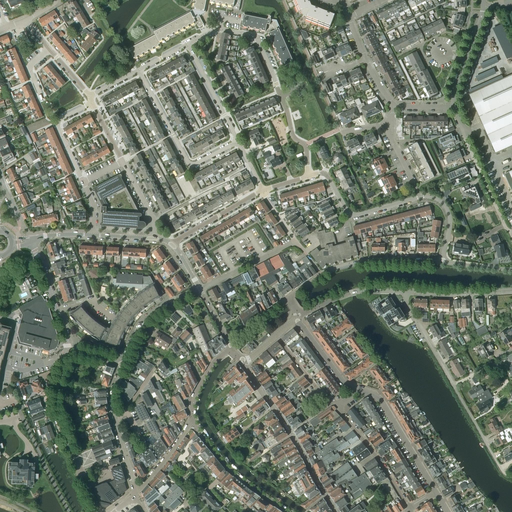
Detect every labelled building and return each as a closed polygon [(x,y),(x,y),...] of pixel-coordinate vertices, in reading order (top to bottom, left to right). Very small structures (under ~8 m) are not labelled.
[(6,0),(10,9),(29,0),(6,0)] [(63,8),(68,5),(70,8),(69,9),(71,12),(79,7),(78,5),(77,5),(75,1),(73,2),(71,0),(70,0),(56,8),(60,15),(63,13),(62,11),(64,10),(63,8)] [(194,0),(193,10),(204,12),(206,0),(194,0)] [(233,10),(239,11),(241,0),(210,0),(210,3),(233,7),(233,10)] [(290,0),(297,13),(298,12),(298,13),(301,11),(302,15),(306,17),(305,19),(305,21),(328,30),(329,30),(335,15),(330,13),(330,12),(327,11),(327,12),(318,9),(318,7),(316,6),(315,7),(311,6),(310,2),(311,2),(309,0),(290,0)] [(403,0),(401,0),(399,2),(404,12),(409,9),(408,6),(407,7),(403,0)] [(415,3),(413,0),(407,0),(408,1),(407,2),(411,8),(416,6),(415,3)] [(404,12),(399,2),(394,4),(399,14),(404,12)] [(466,2),(453,3),(455,7),(457,7),(457,8),(458,8),(457,11),(464,12),(465,8),(466,8),(466,2)] [(399,14),(394,4),(389,6),(394,16),(399,14)] [(394,16),(389,6),(385,8),(389,16),(390,19),(390,18),(394,16)] [(81,11),(79,7),(71,12),(70,12),(73,18),(76,17),(83,13),(82,11),(81,11)] [(389,16),(385,8),(380,11),(384,18),(385,21),(390,19),(389,16)] [(54,11),(48,14),(52,21),(58,18),(54,11)] [(384,18),(380,11),(376,13),(379,21),(384,18)] [(453,15),(451,19),(463,23),(465,17),(464,17),(464,12),(457,11),(457,14),(456,14),(455,16),(453,15)] [(85,17),(82,13),(83,13),(76,17),(79,23),(86,19),(85,17)] [(191,13),(185,15),(190,26),(195,23),(198,28),(204,25),(198,14),(195,13),(192,15),(191,13)] [(48,14),(43,18),(47,24),(52,21),(48,14)] [(185,15),(180,18),(185,28),(190,26),(185,15)] [(267,24),(269,25),(271,19),(267,19),(267,20),(244,15),(241,27),(265,32),(267,24)] [(362,23),(360,24),(362,29),(372,24),(371,22),(369,23),(365,17),(360,19),(362,23)] [(42,28),(47,24),(43,18),(37,21),(42,28)] [(180,18),(174,21),(180,31),(185,28),(180,18)] [(87,22),(86,19),(79,23),(83,29),(90,24),(89,23),(88,23),(87,22)] [(451,19),(451,23),(453,24),(452,25),(453,26),(452,29),(454,29),(453,33),(458,34),(459,31),(460,28),(461,28),(463,23),(451,19)] [(269,33),(268,34),(269,38),(271,37),(271,39),(270,39),(272,43),(273,43),(274,44),(273,45),(274,49),(276,48),(276,50),(275,50),(277,54),(278,54),(279,55),(277,56),(279,60),(280,59),(281,61),(280,61),(282,65),(283,65),(284,66),(288,65),(293,62),(278,29),(280,28),(276,20),(273,20),(272,23),(272,25),(273,28),(274,31),(273,31),(269,33)] [(441,20),(436,22),(440,30),(445,28),(441,20)] [(174,21),(169,24),(174,34),(180,31),(174,21)] [(436,22),(431,25),(435,33),(440,30),(436,22)] [(169,24),(164,27),(169,37),(174,34),(169,24)] [(372,24),(362,29),(365,35),(367,34),(368,36),(368,37),(372,35),(374,34),(372,31),(375,30),(373,26),(372,24)] [(431,25),(426,27),(430,35),(435,33),(431,25)] [(341,26),(336,29),(338,35),(344,32),(344,31),(343,30),(341,26)] [(164,27),(158,30),(164,40),(169,37),(164,27)] [(426,27),(421,30),(425,37),(430,35),(426,27)] [(99,36),(96,34),(97,33),(95,29),(89,33),(87,36),(88,37),(92,40),(94,42),(99,36)] [(153,33),(154,35),(158,43),(159,42),(164,40),(158,30),(153,33)] [(301,30),(300,31),(304,40),(308,38),(306,32),(301,30)] [(419,30),(415,33),(419,41),(423,38),(419,30)] [(414,31),(409,33),(410,35),(414,43),(419,41),(415,33),(414,31)] [(48,38),(52,42),(57,38),(53,33),(48,38)] [(59,40),(61,37),(62,38),(64,36),(62,33),(60,36),(57,38),(52,42),(56,47),(61,42),(59,40)] [(409,33),(405,35),(406,37),(410,45),(414,43),(410,35),(409,33)] [(7,35),(1,37),(4,45),(9,42),(7,35)] [(154,35),(149,38),(155,48),(160,45),(159,42),(158,43),(154,35)] [(368,36),(364,38),(365,41),(364,41),(365,44),(377,38),(376,36),(373,37),(372,35),(368,37),(368,36)] [(92,40),(88,37),(84,42),(90,47),(94,42),(92,40)] [(406,37),(401,39),(405,47),(410,45),(406,37)] [(149,38),(144,41),(149,51),(155,48),(149,38)] [(377,38),(365,44),(367,46),(368,45),(369,48),(376,44),(375,41),(378,40),(377,38)] [(395,39),(389,42),(391,45),(392,44),(396,52),(400,50),(396,42),(395,39)] [(401,39),(396,42),(400,50),(405,47),(401,39)] [(144,41),(139,44),(144,54),(149,51),(144,41)] [(56,47),(59,51),(65,47),(61,42),(56,47)] [(90,47),(84,42),(80,47),(85,52),(90,47)] [(347,42),(342,44),(343,46),(347,55),(350,54),(350,53),(352,52),(347,42)] [(139,44),(133,47),(139,57),(144,54),(139,44)] [(336,46),(334,46),(335,48),(336,52),(337,54),(340,53),(342,57),(344,56),(347,55),(343,46),(342,44),(338,46),(338,47),(337,48),(336,46)] [(376,44),(369,48),(370,50),(369,50),(370,52),(381,47),(380,45),(378,46),(376,44)] [(245,50),(247,55),(255,52),(254,48),(255,47),(255,46),(245,50)] [(327,50),(330,59),(333,58),(333,57),(335,56),(337,54),(336,52),(335,48),(334,46),(331,47),(331,48),(327,50)] [(59,51),(63,56),(69,51),(65,47),(59,51)] [(134,60),(139,57),(133,47),(128,49),(134,60)] [(381,47),(370,52),(371,55),(372,54),(373,57),(381,53),(382,53),(384,52),(383,49),(382,47),(381,47)] [(10,50),(7,51),(9,57),(16,54),(14,48),(12,49),(10,50)] [(326,48),(318,52),(321,58),(324,57),(325,61),(327,60),(330,59),(327,50),(326,48)] [(63,56),(67,60),(72,55),(69,51),(63,56)] [(257,55),(255,52),(247,55),(246,56),(246,57),(247,58),(246,58),(247,59),(247,60),(248,60),(248,61),(249,60),(259,56),(258,54),(257,55)] [(315,54),(310,56),(315,65),(320,63),(318,60),(321,58),(318,52),(315,53),(315,54)] [(408,56),(405,57),(408,62),(410,61),(418,57),(416,52),(408,56)] [(381,53),(373,57),(375,59),(373,60),(375,62),(386,56),(385,54),(382,56),(381,53)] [(16,54),(9,57),(12,62),(18,59),(16,54)] [(76,60),(72,55),(67,60),(71,65),(76,60)] [(249,60),(252,65),(260,62),(258,58),(260,57),(259,56),(249,60)] [(386,56),(375,62),(376,64),(377,64),(378,66),(386,62),(388,61),(387,58),(386,56)] [(183,57),(178,60),(181,67),(182,67),(183,69),(185,68),(183,66),(187,64),(190,63),(188,58),(185,60),(183,57)] [(418,57),(410,61),(412,65),(420,61),(418,57)] [(11,67),(8,68),(8,70),(11,69),(14,68),(21,65),(18,59),(12,62),(13,66),(11,67)] [(178,60),(172,63),(176,70),(181,67),(178,60)] [(420,61),(412,65),(415,70),(423,66),(420,61)] [(252,65),(254,70),(263,66),(263,64),(261,65),(260,62),(252,65)] [(379,68),(378,69),(379,71),(390,65),(389,63),(387,65),(386,62),(378,66),(379,68)] [(172,63),(167,65),(171,73),(176,70),(172,63)] [(21,65),(14,68),(16,73),(23,70),(21,65)] [(40,77),(38,78),(40,80),(42,79),(44,77),(46,74),(52,69),(48,65),(42,70),(45,72),(42,74),(40,77)] [(167,65),(161,68),(165,76),(171,73),(167,65)] [(221,74),(222,75),(231,70),(229,65),(221,69),(223,73),(221,74)] [(390,65),(379,71),(380,73),(381,73),(383,75),(384,74),(390,71),(389,69),(391,68),(390,65)] [(254,70),(256,75),(264,71),(263,68),(264,67),(263,66),(254,70)] [(423,66),(415,70),(417,75),(418,74),(425,71),(425,70),(423,66)] [(161,68),(156,71),(160,79),(161,80),(166,78),(165,76),(161,68)] [(52,69),(46,74),(50,79),(56,74),(52,69)] [(358,79),(359,81),(359,82),(364,80),(359,69),(357,70),(357,69),(354,70),(358,79)] [(17,76),(15,77),(16,79),(18,78),(21,77),(25,75),(23,70),(16,73),(17,76)] [(224,76),(226,79),(234,75),(231,70),(222,75),(223,77),(224,76)] [(348,78),(350,84),(353,82),(354,83),(359,81),(358,79),(354,70),(351,72),(349,73),(351,77),(348,78)] [(390,71),(384,74),(385,77),(384,77),(385,79),(396,74),(395,72),(393,73),(392,70),(390,71)] [(417,75),(415,75),(418,80),(420,79),(429,74),(426,70),(425,70),(425,71),(418,74),(417,75)] [(150,79),(149,79),(150,81),(151,83),(154,82),(160,79),(156,71),(150,74),(152,78),(151,78),(150,79)] [(256,75),(258,80),(268,76),(267,74),(266,75),(264,71),(256,75)] [(53,82),(48,86),(49,88),(60,78),(56,74),(50,79),(53,82)] [(396,74),(385,79),(386,82),(387,81),(388,83),(396,80),(395,77),(397,76),(396,74)] [(420,79),(418,80),(420,84),(423,83),(431,79),(429,74),(420,79)] [(495,154),(511,145),(511,74),(468,94),(495,154)] [(18,78),(16,79),(16,81),(19,80),(21,84),(27,81),(25,75),(21,77),(18,78)] [(193,75),(186,78),(189,84),(196,80),(193,75)] [(226,83),(227,85),(236,80),(234,75),(226,79),(228,82),(226,83)] [(267,78),(268,77),(268,76),(258,80),(260,85),(268,81),(267,78)] [(350,84),(348,78),(345,79),(344,76),(342,77),(341,76),(338,77),(342,86),(343,88),(348,86),(348,85),(350,84)] [(338,90),(343,88),(342,86),(338,77),(335,79),(336,79),(334,80),(335,83),(332,85),(335,90),(335,91),(336,93),(337,95),(340,93),(338,90)] [(60,78),(49,88),(51,90),(54,88),(56,91),(59,89),(65,84),(60,78)] [(431,79),(423,83),(425,88),(433,84),(431,79)] [(196,80),(189,84),(192,90),(199,86),(196,80)] [(229,85),(231,89),(239,84),(236,80),(227,85),(228,86),(229,85)] [(390,86),(388,86),(390,89),(401,83),(403,82),(402,80),(397,82),(396,80),(388,83),(390,86)] [(136,83),(135,82),(129,85),(133,93),(134,92),(135,94),(137,93),(136,91),(139,89),(138,86),(139,85),(137,82),(136,83)] [(335,90),(332,85),(330,86),(328,82),(323,85),(327,94),(332,92),(332,93),(335,91),(335,90)] [(401,83),(390,89),(391,91),(392,90),(393,93),(394,92),(401,89),(399,86),(402,85),(401,83)] [(231,93),(232,94),(241,89),(239,84),(231,89),(233,92),(231,93)] [(433,84),(425,88),(427,92),(435,88),(433,84)] [(23,94),(30,91),(27,85),(21,88),(22,92),(17,94),(17,96),(20,95),(21,95),(23,94)] [(133,93),(129,85),(124,88),(128,96),(133,93)] [(192,90),(190,90),(193,96),(194,95),(202,91),(199,86),(192,90)] [(401,89),(394,92),(397,97),(399,96),(401,99),(404,97),(403,94),(404,94),(403,90),(405,89),(404,87),(401,89)] [(128,96),(124,88),(118,91),(122,98),(128,96)] [(435,88),(427,92),(429,97),(430,97),(431,99),(437,96),(436,94),(437,93),(438,93),(435,88)] [(236,98),(244,94),(241,89),(232,94),(233,96),(234,95),(236,98)] [(170,95),(171,94),(170,92),(169,93),(167,90),(160,93),(163,99),(170,95)] [(23,94),(25,99),(32,96),(30,91),(23,94)] [(122,98),(118,91),(113,94),(117,101),(122,98)] [(202,91),(194,95),(197,101),(204,97),(205,97),(204,95),(202,91)] [(107,97),(111,104),(117,101),(113,94),(107,97)] [(173,101),(170,95),(163,99),(166,104),(172,101),(173,101)] [(25,99),(28,104),(35,101),(32,96),(25,99)] [(111,104),(107,97),(102,100),(106,107),(111,104)] [(204,97),(197,101),(200,106),(204,104),(208,102),(205,97),(204,97)] [(274,97),(269,99),(272,107),(277,105),(274,97)] [(369,106),(373,115),(380,111),(378,107),(381,105),(376,97),(370,100),(371,101),(367,102),(368,104),(369,106)] [(269,99),(264,101),(267,110),(272,107),(269,99)] [(361,103),(359,99),(354,101),(356,104),(357,106),(359,112),(362,111),(365,118),(373,115),(369,106),(368,104),(364,106),(363,103),(360,104),(360,103),(361,103)] [(142,109),(148,105),(145,100),(139,103),(142,109)] [(28,104),(30,110),(37,107),(35,101),(28,104)] [(175,106),(176,106),(173,101),(172,101),(166,104),(169,109),(175,106)] [(264,101),(259,104),(263,112),(267,110),(264,101)] [(204,104),(200,106),(203,112),(204,111),(211,108),(208,102),(204,104)] [(259,104),(254,106),(258,114),(263,112),(259,104)] [(349,107),(350,108),(346,110),(347,112),(351,121),(359,118),(357,113),(359,112),(357,106),(356,104),(349,107)] [(148,105),(142,109),(144,114),(151,111),(148,105)] [(175,106),(169,109),(172,115),(178,111),(180,111),(179,108),(177,109),(176,106),(175,106)] [(258,114),(254,106),(249,108),(253,116),(256,115),(256,116),(258,116),(258,114)] [(32,113),(30,114),(26,115),(27,118),(30,116),(33,115),(39,112),(37,107),(30,110),(32,113)] [(204,111),(203,112),(204,113),(206,117),(214,113),(211,108),(204,111)] [(249,108),(244,110),(248,118),(253,116),(249,108)] [(244,110),(239,112),(243,120),(248,118),(244,110)] [(147,120),(154,116),(151,111),(144,114),(147,120)] [(181,117),(178,111),(172,115),(175,120),(181,117)] [(42,117),(39,112),(33,115),(35,121),(42,117)] [(239,112),(234,115),(238,123),(243,120),(239,112)] [(347,112),(347,113),(344,114),(343,112),(336,115),(339,121),(342,120),(344,124),(351,121),(347,112)] [(206,117),(204,118),(207,125),(213,122),(212,121),(217,119),(214,113),(206,117)] [(123,116),(120,117),(119,114),(112,117),(115,123),(121,120),(122,120),(124,118),(123,116)] [(90,115),(85,118),(88,124),(91,123),(93,126),(94,128),(96,127),(90,115)] [(154,116),(147,120),(150,125),(157,122),(154,116)] [(183,120),(181,117),(175,120),(177,126),(184,122),(186,121),(187,121),(185,119),(183,120)] [(446,119),(446,117),(442,117),(442,129),(444,129),(444,126),(447,126),(452,124),(450,119),(447,119),(446,119)] [(85,118),(80,121),(83,127),(84,127),(88,124),(85,118)] [(124,125),(122,120),(121,120),(115,123),(118,128),(124,125)] [(80,121),(74,123),(78,130),(81,128),(82,132),(83,131),(84,134),(86,133),(85,130),(83,127),(80,121)] [(189,126),(186,121),(184,122),(177,126),(180,131),(187,127),(189,126)] [(157,122),(150,125),(153,130),(160,127),(157,122)] [(74,123),(69,126),(73,133),(78,130),(74,123)] [(121,134),(127,130),(124,125),(118,128),(121,134)] [(69,126),(64,129),(67,136),(73,133),(69,126)] [(160,127),(153,130),(156,136),(163,132),(160,127)] [(189,131),(187,127),(180,131),(183,136),(187,134),(188,135),(193,133),(191,129),(189,131)] [(43,136),(40,137),(41,140),(44,138),(47,137),(54,134),(52,128),(44,131),(46,135),(43,136)] [(216,132),(215,132),(216,133),(216,134),(219,140),(225,137),(224,134),(225,133),(223,130),(222,128),(216,132)] [(262,143),(261,139),(262,138),(263,137),(262,135),(261,135),(260,135),(257,129),(249,133),(252,140),(253,139),(256,146),(262,143)] [(127,130),(121,134),(123,139),(130,136),(127,130)] [(163,132),(156,136),(159,141),(166,138),(163,132)] [(44,138),(41,140),(42,142),(45,141),(48,140),(49,143),(57,139),(54,134),(47,137),(44,138)] [(205,139),(209,146),(214,143),(211,136),(210,134),(208,135),(209,137),(205,139)] [(211,136),(214,143),(219,140),(216,134),(211,136)] [(368,135),(373,146),(382,141),(378,135),(374,137),(373,134),(371,135),(370,134),(368,135)] [(365,149),(365,150),(373,146),(368,135),(365,137),(363,138),(365,142),(362,143),(365,149)] [(442,144),(443,147),(447,145),(448,147),(449,147),(450,147),(455,145),(454,144),(459,142),(457,137),(453,139),(451,135),(439,140),(441,144),(442,144)] [(130,136),(123,139),(126,144),(133,141),(130,136)] [(355,149),(356,151),(361,148),(362,150),(365,149),(362,143),(359,144),(356,138),(354,139),(351,140),(355,149)] [(48,147),(45,148),(46,151),(49,150),(52,148),(59,145),(57,139),(49,143),(46,144),(48,147)] [(204,140),(200,142),(203,149),(204,149),(209,146),(205,139),(204,140)] [(163,149),(170,146),(167,140),(160,144),(163,149)] [(355,149),(351,140),(348,142),(346,143),(348,147),(345,148),(349,154),(353,152),(353,153),(355,152),(355,151),(356,151),(355,149)] [(133,141),(126,144),(129,150),(136,146),(133,141)] [(200,142),(195,145),(198,152),(203,149),(200,142)] [(92,144),(93,147),(99,159),(100,158),(105,156),(101,149),(99,150),(98,148),(97,148),(95,143),(92,144)] [(194,143),(188,146),(193,155),(198,152),(195,145),(194,143)] [(409,153),(419,148),(419,147),(418,145),(417,143),(408,147),(407,148),(408,149),(409,152),(409,153)] [(11,154),(9,150),(11,150),(9,144),(7,145),(0,147),(0,151),(1,153),(0,152),(0,156),(1,157),(1,158),(2,158),(11,154)] [(52,148),(49,150),(50,152),(53,151),(54,154),(62,151),(59,145),(52,148)] [(323,161),(329,158),(324,145),(318,148),(323,161)] [(107,146),(101,149),(105,156),(110,153),(107,146)] [(129,150),(132,155),(139,152),(136,146),(129,150)] [(170,146),(163,149),(166,155),(173,151),(170,146)] [(93,150),(90,151),(91,154),(91,155),(94,161),(99,159),(93,147),(92,147),(93,150)] [(412,157),(422,153),(421,152),(420,150),(419,148),(409,153),(410,154),(412,157)] [(38,159),(34,152),(36,151),(34,149),(27,153),(32,162),(38,159)] [(462,158),(465,156),(463,151),(460,153),(459,151),(459,150),(454,152),(455,153),(447,156),(448,158),(445,159),(448,164),(456,161),(455,160),(457,159),(458,160),(462,158)] [(62,151),(54,154),(57,160),(64,156),(62,151)] [(173,151),(166,155),(169,160),(175,157),(173,151)] [(84,158),(80,160),(84,167),(89,164),(86,157),(84,155),(83,152),(81,153),(84,158)] [(268,152),(263,154),(265,159),(266,159),(268,162),(270,162),(273,168),(282,164),(279,157),(275,159),(273,156),(270,157),(268,152)] [(2,158),(2,159),(1,159),(3,164),(5,163),(7,166),(16,160),(15,158),(14,159),(13,158),(11,153),(11,154),(2,158)] [(236,153),(230,156),(234,163),(240,160),(236,153)] [(414,162),(424,157),(423,155),(422,153),(412,157),(413,159),(414,162)] [(140,154),(133,158),(136,163),(143,160),(140,154)] [(86,157),(89,164),(94,161),(91,155),(86,157)] [(54,161),(51,162),(52,165),(55,164),(58,163),(59,165),(67,162),(64,156),(57,160),(54,161)] [(229,166),(228,166),(229,167),(232,166),(231,164),(234,163),(230,156),(225,159),(229,166)] [(378,156),(372,159),(373,161),(372,162),(375,168),(386,163),(383,159),(382,157),(379,158),(378,156)] [(175,157),(169,160),(172,165),(178,162),(175,157)] [(417,167),(426,162),(425,159),(424,157),(414,162),(415,164),(416,167),(417,167)] [(226,167),(228,166),(229,166),(225,159),(220,161),(223,168),(224,170),(227,169),(226,167)] [(143,160),(136,163),(139,169),(146,165),(143,160)] [(218,171),(223,168),(220,161),(214,164),(218,171)] [(67,162),(59,165),(62,171),(69,168),(67,162)] [(175,171),(181,167),(178,162),(172,165),(175,171)] [(419,172),(429,167),(428,164),(426,162),(417,167),(418,169),(419,172)] [(386,163),(375,168),(379,176),(389,171),(387,168),(388,168),(386,163)] [(218,171),(214,164),(209,167),(212,174),(214,177),(219,174),(218,171)] [(14,170),(13,168),(6,171),(8,176),(20,171),(22,170),(27,168),(25,165),(20,167),(20,168),(19,169),(19,168),(14,170)] [(146,165),(139,169),(142,174),(148,171),(146,165)] [(468,172),(466,166),(447,174),(450,180),(468,172)] [(181,167),(175,171),(177,176),(184,173),(181,167)] [(203,170),(207,177),(212,174),(209,167),(204,170),(203,170)] [(421,177),(431,172),(430,169),(429,167),(419,172),(420,174),(421,177)] [(69,168),(62,171),(65,177),(72,174),(69,168)] [(349,177),(345,168),(341,170),(341,169),(340,169),(339,169),(339,170),(339,171),(336,173),(338,178),(337,179),(336,180),(337,182),(338,182),(340,181),(342,181),(347,178),(349,177)] [(20,171),(8,176),(11,182),(18,179),(18,178),(17,175),(23,172),(22,170),(20,171)] [(207,177),(203,170),(198,173),(202,180),(204,179),(207,177)] [(148,171),(142,174),(145,179),(151,176),(153,175),(152,173),(150,174),(148,171)] [(424,182),(434,177),(432,174),(431,172),(421,177),(423,179),(424,182)] [(202,180),(198,173),(193,176),(193,177),(195,179),(196,182),(196,183),(202,180)] [(381,179),(377,181),(380,187),(384,186),(394,181),(392,176),(392,177),(390,174),(380,179),(381,179)] [(120,175),(93,189),(103,207),(102,207),(101,214),(103,214),(102,226),(124,228),(138,229),(143,229),(144,229),(145,228),(145,227),(146,226),(145,225),(141,217),(140,217),(139,216),(140,215),(120,175)] [(151,176),(145,179),(148,185),(154,181),(154,182),(155,181),(157,180),(154,175),(153,175),(151,176)] [(73,182),(70,177),(64,180),(66,185),(73,182)] [(342,181),(340,181),(344,190),(353,185),(349,177),(342,181)] [(246,185),(249,190),(254,187),(250,178),(244,181),(245,183),(246,185)] [(19,181),(12,184),(14,189),(22,186),(19,180),(19,181)] [(154,181),(148,185),(150,190),(157,187),(154,182),(154,181)] [(394,181),(384,186),(388,194),(398,189),(396,186),(397,185),(394,181)] [(66,185),(68,191),(75,188),(73,182),(66,185)] [(22,186),(14,189),(17,195),(24,191),(26,190),(25,187),(28,186),(27,183),(24,185),(23,185),(22,186)] [(245,183),(240,186),(239,186),(243,193),(249,190),(246,185),(245,183)] [(237,186),(238,187),(234,189),(238,196),(243,193),(239,186),(240,186),(239,184),(237,186)] [(469,189),(468,185),(461,188),(462,193),(466,191),(467,193),(467,194),(474,197),(476,201),(479,200),(477,195),(478,195),(475,189),(474,189),(473,187),(469,189)] [(157,187),(150,190),(153,196),(160,192),(163,191),(161,189),(159,190),(157,187)] [(64,197),(65,199),(77,193),(75,188),(68,191),(70,194),(64,197)] [(160,192),(153,196),(156,201),(163,197),(163,198),(165,197),(163,194),(162,192),(162,191),(163,191),(160,192)] [(225,194),(229,201),(235,198),(231,191),(225,194)] [(25,193),(18,197),(20,202),(25,200),(28,199),(30,197),(30,198),(33,196),(32,194),(27,193),(25,193)] [(66,201),(72,199),(73,202),(80,199),(77,193),(65,199),(66,201)] [(220,197),(224,204),(229,201),(225,194),(225,193),(223,194),(223,195),(220,197)] [(219,195),(214,198),(215,200),(218,207),(224,204),(220,197),(219,195)] [(25,200),(20,202),(23,208),(30,204),(29,201),(34,199),(33,196),(30,198),(30,197),(28,199),(25,200)] [(163,197),(156,201),(159,206),(166,203),(168,201),(167,199),(165,201),(163,198),(163,197)] [(328,199),(316,205),(318,208),(320,213),(322,212),(331,208),(331,207),(328,203),(330,202),(329,199),(328,199)] [(209,203),(213,209),(218,207),(215,200),(209,203)] [(85,212),(80,201),(63,208),(67,215),(71,215),(72,222),(85,221),(85,213),(85,212)] [(166,203),(159,206),(162,212),(169,208),(171,207),(168,201),(166,203)] [(204,206),(208,212),(213,209),(209,203),(209,201),(208,201),(206,202),(207,204),(204,206)] [(257,206),(260,210),(266,206),(263,201),(257,206)] [(32,209),(34,217),(31,218),(33,227),(39,225),(37,217),(38,217),(37,214),(36,212),(37,212),(36,209),(36,208),(33,204),(25,208),(27,212),(32,209)] [(48,208),(48,209),(51,223),(58,221),(56,213),(53,213),(51,205),(48,206),(48,208)] [(204,206),(199,208),(202,215),(204,214),(208,212),(204,206)] [(270,211),(266,206),(260,210),(263,215),(270,211)] [(322,212),(320,213),(322,216),(324,215),(326,219),(334,215),(332,211),(334,210),(333,206),(331,207),(331,208),(322,212)] [(199,208),(193,211),(197,218),(202,215),(199,208)] [(250,208),(245,211),(249,217),(254,214),(251,209),(250,208)] [(298,218),(296,214),(298,213),(296,209),(291,213),(289,211),(283,213),(284,214),(286,217),(284,218),(286,220),(288,219),(291,223),(298,218)] [(193,211),(188,214),(192,221),(197,218),(193,211)] [(245,211),(240,214),(244,220),(249,217),(245,211)] [(265,217),(268,222),(274,218),(271,213),(265,217)] [(183,217),(186,224),(192,221),(188,214),(183,217)] [(240,214),(235,217),(239,223),(244,220),(240,214)] [(326,219),(324,220),(325,224),(328,223),(330,227),(331,229),(333,227),(334,229),(337,227),(338,225),(337,224),(338,223),(336,218),(338,217),(336,214),(334,215),(326,219)] [(397,215),(391,217),(393,225),(395,224),(396,227),(397,227),(397,229),(400,228),(399,223),(397,215)] [(181,218),(177,220),(181,227),(186,224),(183,217),(182,216),(180,217),(181,218)] [(304,225),(301,221),(303,220),(301,216),(298,218),(291,223),(289,225),(291,227),(293,226),(296,230),(304,225)] [(235,217),(230,220),(234,226),(239,223),(235,217)] [(170,224),(169,224),(171,228),(171,229),(172,229),(173,230),(174,229),(175,229),(175,230),(181,227),(177,220),(176,218),(169,222),(170,224)] [(271,227),(277,223),(274,218),(268,222),(271,227)] [(230,220),(225,223),(229,229),(234,226),(230,220)] [(225,223),(220,226),(224,232),(225,233),(227,232),(226,231),(229,229),(225,223)] [(296,230),(294,232),(296,234),(297,234),(298,235),(299,234),(301,238),(302,237),(303,238),(308,235),(307,234),(310,232),(307,227),(308,227),(306,223),(304,225),(296,230)] [(273,229),(276,234),(282,230),(279,225),(273,229)] [(220,226),(215,229),(219,235),(224,232),(220,226)] [(215,229),(210,232),(214,238),(219,235),(215,229)] [(279,239),(285,235),(282,230),(276,234),(279,239)] [(210,232),(205,235),(209,241),(214,238),(210,232)] [(204,235),(200,238),(203,242),(204,244),(207,242),(209,241),(205,235),(204,235)] [(497,235),(490,238),(493,243),(496,242),(498,246),(497,246),(494,247),(495,251),(497,251),(498,258),(504,257),(505,257),(505,256),(508,256),(507,251),(504,251),(502,245),(501,245),(499,240),(497,235)] [(320,253),(317,249),(311,254),(321,267),(327,263),(328,264),(351,257),(350,256),(357,254),(357,251),(361,250),(359,243),(355,244),(353,237),(345,239),(347,244),(332,249),(331,247),(333,247),(332,245),(328,246),(323,247),(323,248),(324,248),(325,251),(323,251),(320,253)] [(437,239),(433,238),(433,242),(429,242),(429,245),(429,252),(435,252),(435,245),(436,242),(437,242),(437,239)] [(49,248),(47,249),(48,253),(55,251),(57,251),(56,247),(60,246),(61,244),(60,242),(57,244),(57,242),(55,243),(55,244),(49,246),(49,248)] [(189,251),(195,247),(192,242),(191,242),(186,245),(189,251)] [(468,255),(470,246),(455,244),(453,252),(459,253),(459,254),(468,255)] [(195,247),(189,251),(192,256),(198,252),(195,247)] [(55,251),(48,253),(50,259),(59,256),(60,259),(63,258),(66,257),(65,254),(63,255),(62,252),(61,249),(57,251),(55,251)] [(159,256),(163,254),(159,249),(153,254),(156,258),(159,256)] [(287,250),(279,255),(280,257),(279,257),(281,261),(285,266),(286,269),(288,272),(290,274),(294,271),(295,270),(292,265),(289,260),(287,258),(287,257),(285,259),(283,255),(288,253),(287,250)] [(159,256),(156,258),(160,263),(166,258),(163,254),(159,256)] [(196,263),(202,259),(199,254),(193,257),(196,263)] [(278,255),(254,268),(254,269),(259,277),(259,278),(278,269),(285,266),(281,261),(279,257),(278,255)] [(61,262),(52,265),(54,271),(64,267),(66,267),(65,265),(66,264),(65,261),(68,260),(67,257),(66,257),(63,258),(60,259),(61,262)] [(306,257),(302,260),(305,265),(308,269),(313,276),(317,273),(312,266),(312,265),(306,257)] [(202,259),(196,263),(199,268),(204,265),(205,264),(204,262),(202,259)] [(166,271),(172,266),(169,262),(162,266),(166,271)] [(305,265),(299,269),(302,273),(307,280),(313,276),(308,269),(305,265)] [(172,266),(166,271),(169,276),(176,271),(172,266)] [(200,270),(203,275),(209,271),(206,266),(204,267),(200,270)] [(64,267),(54,271),(56,276),(60,275),(62,280),(74,275),(72,269),(66,271),(65,269),(64,267)] [(254,269),(248,272),(253,281),(259,278),(259,277),(254,269)] [(278,269),(259,278),(261,282),(265,280),(268,285),(269,285),(271,287),(278,282),(277,282),(274,275),(280,272),(278,269)] [(295,270),(294,271),(298,276),(303,283),(307,280),(302,273),(301,274),(300,275),(298,273),(299,273),(297,270),(296,269),(296,270),(295,270)] [(96,275),(98,275),(99,271),(90,270),(88,273),(91,281),(96,279),(95,277),(93,276),(94,274),(96,275)] [(206,280),(212,276),(209,271),(203,275),(204,276),(206,280)] [(244,274),(241,275),(244,280),(246,284),(246,285),(249,284),(252,283),(253,282),(253,281),(248,272),(246,273),(246,274),(245,275),(244,274)] [(112,325),(111,327),(110,330),(107,328),(100,323),(93,318),(88,313),(82,306),(74,312),(74,311),(69,312),(69,313),(70,312),(70,315),(70,316),(76,324),(77,323),(84,329),(91,335),(90,336),(99,342),(100,340),(105,343),(104,344),(118,348),(121,340),(125,333),(126,333),(130,325),(134,318),(140,312),(141,313),(147,307),(147,306),(154,302),(161,297),(160,296),(164,293),(156,283),(154,284),(151,279),(150,276),(148,276),(148,277),(143,277),(143,274),(142,276),(136,275),(136,274),(134,274),(134,275),(128,275),(128,273),(125,273),(125,275),(119,274),(119,273),(117,273),(116,279),(113,279),(112,286),(116,286),(116,287),(118,288),(119,288),(121,287),(121,286),(125,287),(125,288),(126,288),(127,288),(129,288),(129,287),(133,287),(133,288),(135,289),(136,289),(138,288),(141,288),(141,292),(137,295),(130,302),(123,309),(120,313),(117,317),(112,325)] [(292,274),(291,275),(291,276),(298,287),(303,283),(298,276),(296,278),(292,274)] [(175,284),(181,279),(178,275),(172,279),(175,284)] [(241,275),(228,282),(231,286),(232,286),(239,283),(241,286),(246,284),(244,280),(241,275)] [(289,277),(291,280),(291,281),(289,282),(294,289),(298,287),(291,276),(291,275),(289,277)] [(24,280),(27,286),(28,289),(31,288),(31,289),(37,286),(34,280),(35,279),(34,278),(33,277),(24,280)] [(66,280),(58,282),(60,288),(65,286),(72,284),(72,283),(71,281),(70,278),(66,280)] [(185,284),(181,279),(175,284),(174,285),(179,292),(184,288),(182,286),(185,284)] [(282,283),(281,283),(283,287),(283,286),(288,293),(292,290),(287,284),(286,285),(286,284),(285,283),(286,282),(285,281),(284,282),(282,283)] [(219,294),(221,297),(220,298),(223,302),(223,301),(223,302),(224,304),(228,302),(226,300),(227,299),(225,295),(234,290),(233,288),(232,286),(231,286),(228,282),(222,285),(225,292),(220,295),(219,294)] [(279,284),(277,286),(278,287),(277,288),(278,290),(279,290),(283,296),(288,293),(283,286),(283,287),(281,283),(279,284)] [(65,286),(60,288),(61,293),(64,292),(70,290),(69,287),(73,286),(72,284),(65,286)] [(216,288),(209,292),(214,301),(220,298),(221,297),(219,294),(216,288)] [(174,296),(169,289),(166,291),(171,299),(174,296)] [(267,295),(272,305),(277,301),(272,291),(268,293),(266,289),(265,290),(266,293),(267,295)] [(246,293),(251,303),(254,300),(250,291),(246,293)] [(260,296),(263,302),(267,310),(272,305),(267,295),(266,293),(260,296)] [(71,295),(63,298),(65,303),(72,300),(73,300),(73,301),(76,300),(74,294),(71,295)] [(58,339),(46,300),(44,300),(41,295),(38,297),(33,300),(18,309),(21,313),(18,315),(20,320),(17,333),(20,343),(31,346),(31,347),(41,350),(42,349),(43,350),(44,350),(45,351),(46,351),(47,351),(48,351),(49,351),(50,351),(52,351),(53,350),(54,350),(54,349),(55,349),(56,348),(57,347),(57,346),(57,345),(58,345),(58,344),(58,343),(58,342),(58,341),(58,340),(58,339)] [(260,298),(254,300),(255,303),(259,301),(264,312),(267,310),(263,302),(262,302),(260,298)] [(396,307),(390,298),(385,301),(385,302),(381,304),(375,307),(381,316),(382,315),(389,326),(395,323),(399,320),(405,317),(399,308),(397,309),(395,307),(396,307)] [(249,309),(256,318),(260,315),(255,306),(257,305),(255,303),(254,300),(251,303),(250,303),(251,305),(252,306),(249,309)] [(469,312),(469,309),(469,300),(461,300),(462,303),(460,304),(461,313),(469,312)] [(475,312),(482,312),(482,300),(474,300),(475,312)] [(259,301),(255,303),(257,305),(258,305),(259,306),(258,307),(262,314),(264,312),(259,301)] [(223,313),(218,315),(221,320),(226,318),(230,316),(228,311),(224,304),(223,302),(218,304),(223,313)] [(182,311),(187,315),(193,312),(190,306),(189,306),(182,311)] [(324,320),(326,323),(332,320),(331,318),(337,314),(335,311),(333,312),(330,306),(323,310),(326,314),(322,315),(322,316),(324,320)] [(256,318),(249,309),(239,316),(245,327),(256,318)] [(230,316),(226,318),(227,321),(232,319),(232,318),(234,317),(234,316),(231,310),(228,311),(230,316)] [(322,316),(322,315),(319,311),(312,315),(316,321),(320,319),(322,322),(324,320),(322,316)] [(316,321),(312,315),(305,319),(311,328),(314,326),(312,323),(316,321)] [(347,318),(345,320),(343,321),(348,328),(349,327),(349,328),(350,327),(352,326),(351,326),(353,325),(347,318)] [(341,323),(339,325),(344,331),(347,330),(347,329),(348,328),(343,321),(341,323)] [(0,368),(2,361),(4,353),(7,340),(8,338),(10,328),(9,328),(7,327),(2,326),(0,325),(0,324),(0,368)] [(337,326),(335,327),(340,334),(341,333),(341,334),(342,333),(344,331),(339,325),(338,326),(337,326)] [(438,340),(445,336),(443,332),(441,333),(436,325),(429,328),(434,337),(436,336),(438,340)] [(208,343),(211,341),(209,337),(204,326),(193,330),(199,344),(204,353),(205,353),(210,362),(213,358),(213,357),(210,350),(211,348),(208,343)] [(339,335),(340,334),(335,327),(333,329),(331,331),(336,337),(337,337),(339,336),(339,335)] [(320,328),(313,332),(315,334),(314,334),(315,334),(314,335),(316,337),(323,332),(322,330),(320,328)] [(177,329),(172,335),(176,338),(177,336),(181,332),(180,331),(177,329)] [(293,330),(287,334),(291,339),(291,340),(297,335),(293,329),(293,330)] [(190,334),(186,330),(179,337),(183,341),(190,334)] [(508,343),(511,341),(511,340),(509,336),(511,335),(509,330),(507,331),(506,331),(499,335),(505,344),(507,342),(508,343)] [(171,341),(172,340),(157,331),(155,335),(158,336),(155,341),(166,348),(171,341)] [(323,332),(316,337),(318,340),(318,339),(319,340),(320,341),(326,336),(325,334),(324,334),(323,332)] [(282,338),(281,339),(286,344),(291,340),(291,339),(287,334),(282,338)] [(348,341),(349,343),(355,338),(354,336),(353,336),(352,334),(347,338),(345,339),(344,340),(346,342),(348,341)] [(210,350),(213,357),(227,346),(221,336),(219,337),(218,336),(211,341),(208,343),(211,348),(210,350)] [(326,336),(320,341),(321,342),(320,342),(321,342),(320,342),(323,345),(329,340),(328,338),(326,336)] [(349,346),(351,348),(358,343),(357,341),(357,340),(355,338),(349,343),(351,345),(349,346)] [(448,356),(452,354),(445,343),(447,342),(445,339),(437,343),(439,346),(438,346),(441,352),(442,352),(446,358),(448,357),(448,356)] [(245,346),(251,353),(258,347),(252,340),(250,342),(245,346)] [(303,341),(298,344),(302,349),(308,345),(304,340),(303,341)] [(329,340),(323,345),(324,348),(325,348),(326,348),(325,349),(324,349),(325,350),(326,351),(334,345),(333,344),(333,343),(332,344),(331,341),(330,342),(329,340)] [(277,343),(272,346),(277,353),(278,353),(281,351),(280,350),(282,349),(282,348),(277,342),(277,343)] [(354,349),(355,351),(361,346),(360,344),(359,344),(358,343),(351,348),(352,350),(354,349)] [(490,353),(494,350),(490,343),(486,346),(485,345),(484,344),(480,347),(481,348),(480,348),(481,349),(477,351),(481,358),(485,356),(486,358),(491,355),(490,353)] [(308,345),(302,349),(305,352),(303,353),(305,355),(306,354),(306,355),(312,351),(308,345)] [(334,345),(326,351),(327,353),(328,353),(329,352),(329,353),(329,354),(331,357),(338,352),(336,350),(337,349),(335,347),(334,346),(334,345)] [(272,346),(268,350),(273,356),(275,355),(275,356),(278,353),(277,353),(272,346)] [(355,354),(357,356),(364,351),(363,349),(363,348),(361,346),(355,351),(357,353),(355,354)] [(312,351),(306,355),(311,360),(316,356),(312,351)] [(365,352),(364,351),(357,356),(358,358),(360,357),(361,359),(367,354),(366,352),(365,352)] [(269,369),(270,368),(269,368),(275,363),(272,359),(266,352),(259,357),(261,359),(264,363),(269,369)] [(338,352),(331,357),(333,359),(334,359),(335,361),(341,356),(339,353),(338,352)] [(287,354),(280,360),(279,360),(279,361),(281,363),(289,357),(288,356),(287,354)] [(365,357),(367,359),(363,362),(368,367),(374,363),(368,355),(365,357)] [(200,360),(205,369),(208,365),(204,359),(202,356),(200,357),(201,359),(200,360)] [(316,356),(311,360),(315,365),(320,361),(316,356)] [(341,356),(335,361),(335,362),(337,365),(344,360),(342,358),(343,357),(341,356)] [(282,365),(290,359),(289,357),(281,363),(282,365)] [(205,369),(200,360),(198,362),(196,358),(194,359),(203,374),(204,372),(205,369)] [(264,363),(261,359),(258,361),(253,364),(251,366),(252,367),(250,368),(256,377),(262,373),(257,366),(260,364),(261,365),(264,363)] [(288,367),(293,363),(290,359),(282,365),(280,367),(283,370),(288,367)] [(145,371),(146,369),(150,363),(146,361),(144,364),(138,360),(134,365),(133,364),(130,372),(129,373),(134,375),(134,374),(139,367),(145,370),(145,371)] [(158,366),(159,367),(158,367),(164,373),(168,376),(170,375),(169,372),(170,371),(168,369),(163,360),(160,364),(158,366)] [(344,360),(337,365),(339,367),(340,367),(341,369),(347,364),(345,361),(344,360)] [(462,372),(456,360),(450,363),(453,368),(451,369),(455,376),(456,375),(458,378),(465,374),(464,371),(462,372)] [(320,361),(315,365),(319,371),(324,367),(320,361)] [(188,375),(194,389),(198,382),(189,362),(183,365),(188,375)] [(361,363),(362,364),(358,367),(361,371),(365,369),(368,367),(363,362),(361,363)] [(293,363),(288,367),(291,372),(297,368),(293,363)] [(234,381),(236,380),(244,373),(244,372),(238,364),(232,369),(232,368),(226,373),(223,377),(223,379),(229,385),(234,381)] [(341,369),(341,370),(343,372),(346,370),(350,368),(348,366),(349,365),(347,364),(341,369)] [(107,375),(112,377),(114,372),(115,368),(106,365),(103,373),(107,375)] [(377,365),(369,371),(370,372),(371,371),(371,372),(373,375),(380,370),(379,368),(377,365)] [(354,370),(353,369),(351,371),(355,376),(358,375),(357,374),(361,371),(358,367),(354,370)] [(270,368),(269,369),(256,378),(259,382),(263,379),(268,375),(267,373),(271,370),(270,368)] [(297,368),(291,372),(297,379),(302,375),(297,368)] [(318,374),(321,377),(328,372),(325,368),(318,374)] [(380,370),(373,375),(376,379),(383,373),(382,371),(381,371),(380,370)] [(348,373),(347,371),(344,373),(349,381),(355,376),(351,371),(348,373)] [(321,377),(323,381),(330,376),(328,372),(321,377)] [(248,378),(244,373),(236,380),(234,382),(238,387),(240,385),(241,387),(244,384),(243,382),(248,378)] [(383,373),(376,379),(379,383),(386,378),(385,376),(383,373)] [(112,377),(107,375),(107,377),(105,376),(104,376),(102,380),(103,381),(102,385),(101,388),(105,389),(106,386),(108,387),(112,377)] [(188,375),(184,377),(185,379),(192,393),(194,389),(188,375)] [(274,377),(273,375),(270,377),(268,375),(263,379),(259,382),(262,386),(274,377)] [(134,382),(135,381),(128,376),(126,380),(126,381),(127,381),(129,383),(132,386),(134,382)] [(274,377),(262,386),(265,391),(273,385),(271,382),(274,380),(277,378),(275,376),(274,377)] [(323,381),(326,385),(333,379),(330,376),(323,381)] [(291,392),(291,393),(297,388),(300,385),(306,380),(304,377),(288,389),(291,392)] [(151,387),(148,389),(151,394),(155,392),(157,396),(161,403),(161,404),(165,402),(158,389),(157,387),(156,384),(155,383),(152,378),(148,383),(149,383),(151,387)] [(182,381),(181,378),(175,382),(184,400),(189,398),(189,397),(182,381)] [(243,382),(244,384),(248,388),(252,394),(257,390),(253,385),(248,378),(243,382)] [(386,378),(379,383),(381,385),(381,386),(382,385),(383,386),(381,387),(383,388),(383,389),(386,386),(385,384),(386,384),(389,381),(388,379),(387,379),(386,378)] [(27,385),(25,379),(18,382),(23,396),(28,394),(25,386),(27,385)] [(32,382),(33,384),(31,385),(34,393),(35,392),(36,393),(37,394),(39,393),(40,392),(44,391),(41,382),(40,382),(39,379),(32,382)] [(185,379),(182,381),(189,397),(192,393),(185,379)] [(326,385),(329,388),(336,383),(333,379),(326,385)] [(307,381),(306,380),(300,385),(304,390),(311,385),(307,381)] [(132,386),(129,383),(128,384),(125,382),(124,384),(121,381),(119,384),(120,387),(119,389),(123,392),(128,402),(137,391),(132,386)] [(276,383),(273,386),(266,391),(269,395),(277,389),(279,387),(276,383)] [(329,388),(332,392),(339,387),(336,383),(329,388)] [(235,392),(230,396),(227,399),(231,404),(234,401),(238,405),(252,394),(248,388),(244,384),(241,387),(235,392)] [(277,396),(284,391),(286,389),(283,385),(279,387),(277,389),(269,395),(272,399),(277,396)] [(472,390),(469,392),(469,393),(469,392),(474,399),(473,400),(477,398),(478,400),(482,397),(490,393),(488,389),(483,392),(480,386),(481,386),(480,385),(477,388),(476,386),(472,388),(472,390)] [(384,391),(383,392),(383,393),(383,394),(385,396),(392,391),(390,389),(391,389),(389,387),(388,388),(387,386),(383,389),(384,391)] [(332,392),(334,395),(341,390),(339,387),(332,392)] [(277,396),(272,399),(275,404),(278,401),(283,398),(282,398),(281,396),(285,393),(284,391),(277,396)] [(392,391),(385,396),(387,399),(388,399),(389,400),(395,395),(393,393),(392,391)] [(144,394),(141,396),(141,397),(147,408),(149,407),(152,406),(153,405),(147,393),(144,394)] [(480,403),(476,405),(476,406),(477,405),(481,412),(481,413),(485,411),(485,412),(490,410),(489,408),(492,406),(490,403),(491,403),(489,400),(491,398),(493,397),(490,393),(482,397),(478,400),(480,403)] [(173,397),(171,398),(174,403),(177,409),(185,404),(183,400),(179,394),(173,397)] [(292,399),(290,397),(288,394),(282,398),(283,398),(278,401),(275,404),(278,408),(287,402),(287,401),(292,399)] [(98,398),(95,398),(96,405),(97,405),(98,407),(100,406),(100,405),(105,404),(107,404),(106,397),(98,398)] [(136,402),(134,405),(135,405),(136,407),(135,408),(142,423),(145,421),(146,424),(144,425),(146,427),(147,429),(149,431),(151,433),(153,435),(152,436),(151,436),(146,441),(147,442),(146,443),(150,449),(140,455),(145,465),(144,466),(145,467),(146,466),(146,467),(159,460),(166,452),(169,448),(167,445),(163,440),(163,439),(162,436),(160,433),(154,422),(153,420),(152,418),(151,416),(150,416),(149,417),(148,414),(149,414),(150,413),(147,408),(141,397),(140,398),(139,397),(136,402)] [(266,403),(263,398),(250,408),(254,413),(266,403)] [(361,402),(355,407),(356,408),(358,407),(361,406),(360,405),(362,403),(363,404),(365,408),(372,404),(368,398),(367,398),(365,399),(363,400),(361,401),(361,402)] [(389,403),(392,408),(399,404),(401,402),(399,398),(396,399),(389,403)] [(39,399),(27,403),(29,409),(41,404),(39,399)] [(281,412),(292,405),(289,401),(287,402),(278,408),(281,412)] [(399,404),(392,408),(395,413),(402,409),(404,407),(405,407),(408,405),(408,404),(404,406),(403,405),(401,402),(399,404)] [(262,415),(262,414),(270,408),(266,403),(254,413),(256,416),(258,416),(259,417),(262,415)] [(292,405),(281,412),(285,417),(293,412),(293,413),(297,410),(302,406),(300,403),(294,408),(292,405)] [(41,404),(29,409),(31,414),(43,410),(41,404)] [(172,406),(169,408),(169,409),(171,413),(171,414),(171,413),(174,412),(175,412),(175,414),(176,414),(179,412),(180,412),(183,419),(188,417),(184,410),(187,408),(186,406),(185,404),(177,409),(178,410),(176,411),(173,406),(172,406)] [(365,408),(363,409),(364,411),(366,409),(368,413),(375,409),(372,404),(365,408)] [(320,415),(317,416),(321,421),(327,416),(335,411),(336,409),(334,406),(331,407),(324,412),(320,415)] [(105,407),(97,410),(98,412),(100,416),(102,416),(106,414),(107,414),(108,413),(106,409),(107,409),(106,407),(105,407)] [(360,429),(367,424),(358,412),(354,408),(347,413),(360,429)] [(370,416),(365,419),(366,422),(369,421),(372,419),(372,418),(378,414),(375,409),(368,413),(370,416)] [(402,409),(395,413),(398,418),(404,414),(402,409)] [(253,430),(250,432),(255,438),(256,437),(256,438),(267,429),(270,427),(278,421),(278,420),(274,414),(272,411),(266,416),(267,417),(268,418),(253,430)] [(327,416),(329,420),(332,418),(334,420),(332,421),(332,422),(335,420),(340,416),(335,411),(327,416)] [(171,413),(171,414),(172,416),(174,419),(176,423),(183,419),(180,412),(179,412),(176,414),(175,414),(175,412),(174,412),(171,413)] [(33,422),(44,417),(42,413),(31,418),(33,422)] [(238,417),(233,420),(235,422),(245,415),(243,413),(238,417)] [(103,417),(94,421),(95,425),(94,425),(95,428),(104,424),(109,423),(108,421),(109,420),(107,416),(106,414),(102,416),(103,417)] [(372,419),(375,425),(376,425),(382,421),(378,414),(372,418),(372,419)] [(404,414),(398,418),(401,422),(407,419),(404,414)] [(293,429),(302,423),(297,417),(293,420),(290,415),(286,419),(293,429)] [(317,416),(309,422),(313,426),(313,427),(314,427),(321,422),(321,421),(317,416)] [(492,424),(488,426),(492,433),(495,430),(497,434),(503,431),(501,426),(499,427),(495,421),(494,418),(490,420),(492,424)] [(172,427),(169,429),(171,432),(173,437),(175,440),(177,436),(180,432),(176,423),(174,419),(170,422),(172,427)] [(346,423),(342,419),(337,423),(340,427),(341,427),(346,423)] [(407,419),(401,422),(404,427),(410,424),(407,419)] [(270,427),(267,429),(268,430),(269,432),(273,430),(274,430),(280,427),(279,426),(281,424),(278,421),(270,427)] [(95,428),(97,434),(97,433),(106,430),(111,428),(109,422),(109,423),(104,424),(95,428)] [(346,423),(341,427),(345,432),(350,428),(346,423)] [(410,424),(404,427),(407,432),(415,427),(412,423),(410,424)] [(269,432),(271,436),(275,434),(283,428),(281,424),(279,426),(280,427),(274,430),(273,430),(269,432)] [(42,428),(38,429),(41,436),(44,435),(45,434),(50,432),(52,432),(49,425),(42,428)] [(165,429),(164,430),(166,434),(168,438),(170,441),(172,444),(175,440),(173,437),(171,432),(169,429),(167,426),(167,425),(164,427),(165,429)] [(305,425),(294,432),(294,433),(296,436),(304,431),(303,430),(307,428),(305,425)] [(308,432),(298,438),(301,444),(311,437),(315,434),(313,432),(312,431),(313,431),(314,430),(314,429),(314,428),(314,427),(313,427),(313,426),(311,428),(307,430),(308,432)] [(415,427),(407,432),(410,437),(418,432),(415,427)] [(499,437),(495,439),(499,446),(505,443),(506,444),(510,442),(511,440),(511,436),(510,433),(511,432),(511,429),(510,427),(503,431),(497,434),(499,437)] [(97,434),(99,441),(103,439),(104,442),(110,440),(111,440),(114,439),(111,428),(106,430),(97,433),(97,434)] [(160,433),(162,436),(163,439),(163,440),(167,445),(169,448),(172,444),(170,441),(168,438),(166,434),(164,430),(163,428),(161,429),(162,431),(162,432),(160,433)] [(229,443),(240,435),(235,428),(223,436),(229,443)] [(268,438),(264,442),(268,448),(273,445),(278,442),(288,436),(283,428),(275,434),(271,436),(268,438)] [(304,431),(296,436),(298,438),(308,432),(307,430),(306,429),(304,431)] [(370,442),(380,436),(378,432),(379,432),(378,429),(369,435),(370,437),(368,439),(370,442)] [(182,442),(186,445),(189,440),(191,438),(195,434),(193,432),(193,431),(192,431),(192,430),(191,430),(190,430),(190,431),(189,431),(188,433),(188,434),(189,435),(190,436),(188,438),(188,439),(185,437),(182,442)] [(320,451),(309,458),(313,466),(321,460),(321,459),(331,452),(343,444),(347,441),(349,440),(350,439),(351,440),(356,436),(352,431),(338,442),(336,439),(322,448),(323,449),(320,451)] [(46,438),(42,439),(44,442),(47,440),(47,441),(54,438),(52,432),(50,432),(45,434),(46,438)] [(418,432),(410,437),(413,442),(418,439),(419,439),(422,437),(421,435),(420,435),(419,432),(418,432)] [(311,437),(301,444),(302,446),(303,446),(311,440),(315,438),(315,437),(314,436),(317,434),(316,433),(315,434),(311,437)] [(204,450),(207,448),(204,444),(199,438),(195,434),(191,438),(193,442),(188,446),(196,456),(200,452),(201,453),(204,450)] [(311,440),(303,446),(306,451),(309,449),(313,447),(315,446),(314,445),(315,445),(313,441),(316,440),(318,438),(317,436),(315,437),(315,438),(311,440)] [(321,460),(313,466),(316,472),(324,468),(325,469),(329,467),(328,465),(340,458),(338,455),(340,453),(339,452),(342,450),(350,445),(351,444),(352,445),(359,439),(356,436),(351,440),(350,439),(349,440),(347,441),(343,444),(331,452),(321,459),(321,460)] [(380,444),(384,441),(380,436),(370,442),(374,448),(375,447),(380,444)] [(375,447),(381,457),(382,456),(382,457),(386,455),(390,453),(391,452),(397,448),(397,447),(393,442),(390,437),(386,440),(386,441),(383,443),(380,445),(379,444),(375,447)] [(290,438),(270,451),(275,459),(276,458),(283,453),(284,453),(283,451),(286,449),(285,447),(292,443),(290,438)] [(418,439),(413,442),(415,445),(417,449),(418,449),(428,444),(432,442),(432,441),(431,441),(431,439),(426,442),(424,440),(420,442),(418,439)] [(102,444),(92,449),(97,462),(98,461),(112,456),(110,451),(116,449),(115,444),(113,445),(111,440),(110,440),(104,442),(104,443),(102,444)] [(249,458),(249,459),(251,462),(261,454),(259,452),(261,451),(263,450),(260,445),(257,441),(252,444),(258,451),(254,454),(249,458)] [(128,451),(133,449),(134,448),(134,447),(133,448),(130,442),(124,444),(128,451)] [(182,442),(176,449),(181,452),(186,445),(182,442)] [(286,449),(283,451),(284,453),(295,446),(293,443),(292,443),(285,447),(286,449)] [(309,449),(306,451),(306,452),(309,457),(309,458),(320,451),(317,446),(319,444),(318,443),(315,445),(314,445),(315,446),(313,447),(309,449)] [(362,452),(366,448),(366,447),(362,443),(357,446),(352,450),(355,455),(356,456),(361,452),(362,452)] [(418,449),(417,450),(421,456),(422,459),(426,456),(431,453),(430,451),(430,450),(431,449),(428,444),(418,449)] [(511,445),(503,450),(503,452),(502,453),(506,462),(511,458),(511,445)] [(283,453),(276,458),(278,462),(285,457),(287,458),(292,455),(295,453),(298,451),(295,447),(295,446),(284,453),(283,453)] [(201,464),(197,467),(199,469),(202,467),(204,466),(210,461),(209,460),(214,456),(213,456),(207,448),(204,450),(201,453),(201,454),(199,455),(204,460),(205,462),(204,463),(201,465),(201,464)] [(371,455),(366,448),(362,452),(361,452),(356,456),(360,462),(371,455)] [(397,448),(391,452),(393,456),(392,456),(393,458),(401,453),(400,451),(398,448),(397,448)] [(133,449),(128,451),(131,459),(137,457),(133,449)] [(176,449),(173,454),(177,458),(181,452),(176,449)] [(287,458),(278,466),(280,468),(283,464),(286,462),(286,463),(288,467),(290,466),(293,464),(292,462),(300,457),(298,451),(295,453),(292,455),(287,458)] [(393,458),(390,460),(391,462),(395,460),(397,463),(398,463),(404,458),(401,453),(393,458)] [(426,456),(422,459),(424,461),(427,467),(436,461),(436,460),(437,460),(435,456),(434,456),(433,455),(432,456),(431,453),(426,456)] [(173,454),(168,461),(172,464),(171,464),(173,465),(176,460),(175,460),(177,458),(173,454)] [(11,484),(33,485),(34,461),(29,460),(29,458),(25,458),(25,455),(21,455),(21,458),(17,457),(17,460),(12,460),(12,462),(8,462),(8,469),(9,469),(8,480),(11,480),(11,484)] [(143,468),(140,463),(142,462),(139,456),(137,457),(131,459),(134,467),(141,479),(143,479),(147,474),(143,468)] [(202,467),(199,469),(202,472),(203,471),(204,472),(207,476),(210,473),(214,469),(220,464),(214,456),(209,460),(210,461),(204,466),(202,467)] [(285,476),(281,479),(282,480),(286,477),(285,477),(289,475),(287,472),(303,463),(302,459),(300,457),(292,462),(293,464),(290,466),(288,467),(290,469),(287,471),(286,469),(282,472),(283,473),(283,474),(285,476)] [(118,458),(113,460),(109,461),(110,466),(120,463),(118,458)] [(398,464),(392,468),(395,473),(402,469),(402,470),(409,466),(404,458),(398,463),(398,464)] [(374,459),(364,465),(368,471),(378,464),(374,459)] [(167,462),(161,470),(165,472),(171,464),(172,464),(168,461),(167,462)] [(328,478),(321,483),(322,483),(324,487),(328,484),(337,478),(348,470),(351,468),(347,462),(333,472),(331,473),(332,475),(328,478)] [(440,462),(428,469),(431,473),(442,466),(440,462)] [(293,474),(306,467),(304,463),(303,463),(287,472),(289,475),(285,477),(286,477),(287,479),(290,476),(293,474)] [(214,469),(210,473),(215,479),(225,469),(220,464),(214,469)] [(358,477),(352,481),(356,488),(363,484),(374,476),(382,471),(378,464),(368,471),(358,477)] [(442,466),(431,473),(433,477),(440,473),(439,471),(444,468),(446,467),(446,466),(445,464),(442,466)] [(93,488),(95,492),(102,508),(102,507),(106,508),(106,509),(123,496),(121,495),(124,492),(127,491),(124,482),(125,482),(121,466),(111,469),(114,481),(107,484),(107,483),(106,483),(105,483),(104,484),(93,488)] [(402,470),(401,471),(402,474),(402,473),(403,473),(405,476),(412,472),(409,466),(402,470)] [(293,478),(298,475),(299,476),(308,471),(306,467),(293,474),(290,476),(287,479),(285,481),(287,483),(293,478)] [(324,468),(316,472),(319,477),(323,475),(322,474),(323,474),(325,473),(327,472),(328,474),(331,471),(330,469),(329,467),(325,469),(324,468)] [(328,484),(324,487),(324,488),(327,492),(334,488),(337,485),(346,481),(347,483),(352,481),(358,477),(351,468),(348,470),(337,478),(328,484)] [(225,469),(215,479),(218,481),(227,472),(225,469)] [(155,476),(161,481),(162,482),(163,483),(164,483),(164,484),(165,484),(167,482),(167,483),(169,481),(165,477),(166,477),(166,476),(160,471),(155,476)] [(363,484),(356,488),(361,495),(365,492),(382,482),(387,478),(382,471),(374,476),(363,484)] [(227,472),(218,481),(224,486),(233,477),(228,472),(227,472)] [(298,482),(294,484),(300,496),(305,492),(315,485),(308,472),(298,478),(297,479),(298,480),(297,480),(298,482)] [(412,472),(405,476),(407,479),(405,480),(407,482),(415,477),(412,472)] [(325,476),(320,480),(321,483),(328,478),(332,475),(331,473),(330,473),(328,475),(327,476),(325,473),(323,474),(325,476)] [(438,485),(445,481),(448,480),(446,476),(447,475),(445,473),(441,475),(441,476),(435,480),(438,485)] [(142,492),(141,492),(144,498),(150,492),(151,491),(154,488),(156,490),(158,489),(163,484),(162,482),(161,481),(155,476),(142,492)] [(233,477),(224,486),(230,491),(230,490),(232,488),(239,481),(237,480),(234,477),(233,477)] [(415,477),(407,482),(409,487),(411,486),(418,481),(415,477)] [(232,488),(230,490),(234,492),(235,490),(237,492),(238,492),(236,494),(238,496),(240,494),(241,492),(246,487),(239,481),(232,488)] [(334,488),(327,492),(334,502),(341,498),(347,494),(349,492),(350,492),(356,488),(352,481),(347,483),(346,481),(337,485),(334,488)] [(411,486),(410,486),(411,489),(410,489),(412,491),(414,490),(421,486),(418,481),(411,486)] [(445,481),(438,485),(441,491),(448,487),(445,481)] [(150,492),(144,498),(148,506),(152,503),(160,497),(161,496),(162,496),(166,492),(170,489),(171,488),(167,483),(167,482),(165,484),(164,484),(163,484),(158,489),(156,490),(154,488),(151,491),(150,492)] [(466,485),(461,489),(463,491),(472,486),(471,483),(467,486),(466,485)] [(152,503),(148,506),(149,511),(162,511),(171,504),(176,499),(183,493),(184,492),(179,487),(178,487),(175,484),(172,487),(171,488),(170,489),(172,492),(173,492),(165,500),(162,496),(161,496),(160,497),(152,503)] [(305,492),(310,500),(315,496),(319,492),(315,485),(305,492)] [(386,489),(388,492),(393,500),(396,505),(401,511),(405,509),(405,508),(401,502),(400,503),(396,499),(398,497),(391,486),(386,488),(386,489)] [(421,486),(414,490),(417,496),(418,497),(424,494),(425,493),(425,492),(421,486)] [(241,492),(240,494),(242,496),(245,499),(247,501),(250,498),(254,493),(253,492),(247,487),(246,487),(241,492)] [(341,498),(334,502),(335,504),(339,510),(346,505),(359,496),(361,495),(356,488),(350,492),(349,492),(347,494),(341,498)] [(450,488),(442,492),(445,498),(453,493),(450,488)] [(216,511),(222,507),(207,492),(205,490),(204,492),(203,492),(199,497),(204,502),(213,511),(216,511)] [(310,500),(301,505),(305,509),(322,496),(319,492),(315,496),(310,500)] [(240,494),(238,496),(239,498),(245,503),(250,508),(255,503),(260,498),(254,493),(250,498),(247,501),(245,499),(242,496),(240,494)] [(461,501),(459,498),(457,494),(449,499),(450,501),(448,502),(451,507),(461,501)] [(455,506),(451,508),(453,511),(457,511),(463,509),(461,506),(463,504),(464,503),(469,501),(469,498),(468,497),(461,501),(462,503),(462,504),(460,503),(455,506)] [(255,503),(250,508),(254,511),(261,511),(262,511),(263,511),(268,511),(270,510),(274,507),(266,502),(260,498),(255,503)] [(162,511),(171,511),(173,510),(174,511),(181,504),(176,499),(171,504),(162,511)] [(316,511),(320,508),(326,503),(323,499),(310,510),(313,511),(316,511)] [(393,500),(389,503),(392,508),(394,511),(400,511),(401,511),(396,505),(393,500)] [(200,503),(194,501),(189,505),(191,511),(198,511),(202,509),(200,503)] [(415,510),(415,511),(421,511),(426,509),(432,505),(430,502),(429,501),(429,502),(420,507),(420,508),(421,509),(419,510),(418,508),(415,510)] [(348,511),(360,511),(362,510),(363,511),(365,510),(364,509),(367,507),(365,506),(364,503),(363,502),(355,507),(348,511)] [(316,511),(323,511),(329,507),(328,507),(326,503),(320,508),(316,511)] [(389,503),(385,506),(388,511),(394,511),(392,508),(389,503)]
